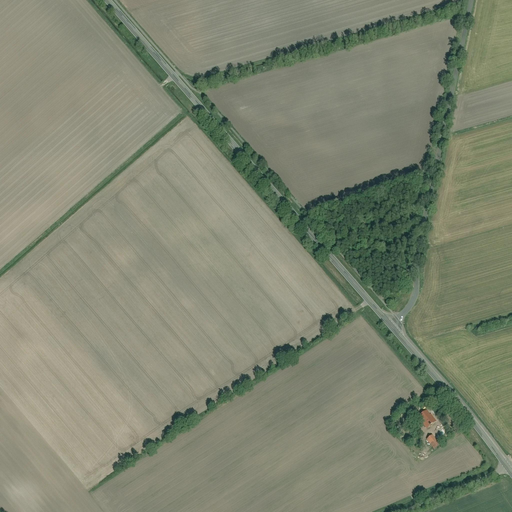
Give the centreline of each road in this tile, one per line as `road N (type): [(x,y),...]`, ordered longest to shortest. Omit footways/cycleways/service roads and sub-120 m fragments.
road 1 (tertiary): [(105,0),(391,326)]
road 2 (unclassified): [(391,326),(419,290),(422,226),(474,0)]
road 3 (tertiary): [(391,326),(507,467)]
